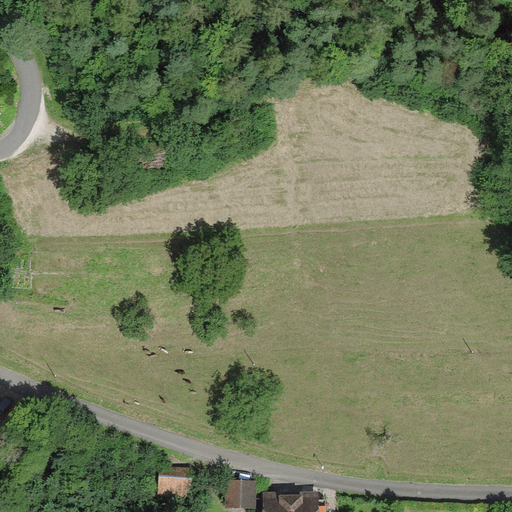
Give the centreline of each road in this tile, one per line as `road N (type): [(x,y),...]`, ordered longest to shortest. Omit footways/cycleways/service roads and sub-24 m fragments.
road 1 (residential): [(511,492),(398,490),(285,475),(188,450),(0,375)]
road 2 (track): [(449,33),(334,77),(158,127),(55,134),(23,122)]
road 3 (residential): [(0,143),(23,122),(29,93),(28,70),(0,30)]
